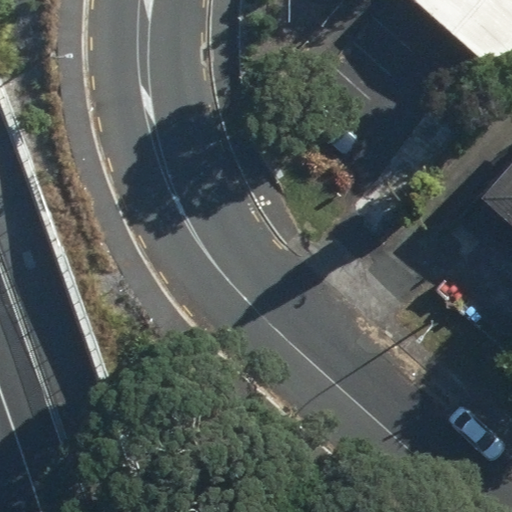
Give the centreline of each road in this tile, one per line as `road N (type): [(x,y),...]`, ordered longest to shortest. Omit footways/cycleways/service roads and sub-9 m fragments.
road 1 (residential): [(216,213),(309,316),(511,508)]
road 2 (residential): [(216,213),(144,159),(113,104),(109,0)]
road 3 (residential): [(173,0),(185,140),(216,213)]
